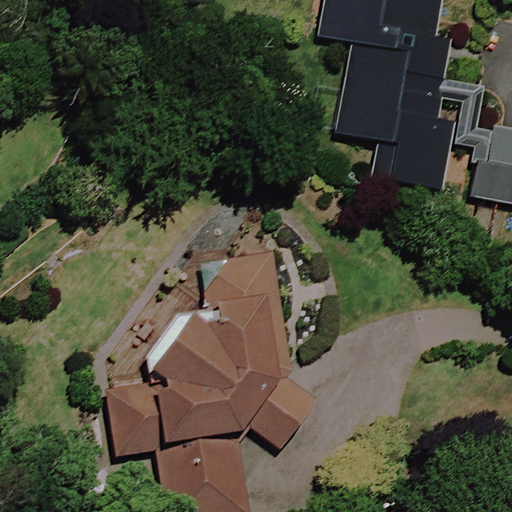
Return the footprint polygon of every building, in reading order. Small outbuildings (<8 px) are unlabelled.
[(435,0),(323,0),(318,32),(370,41),(376,0),(397,0),(391,37),(428,43),(435,0)] [(473,132),(477,93),(444,90),(447,69),(338,57),(328,145),(359,148),(355,189),(433,198),(437,156),(470,159),(473,132)] [(470,159),(464,210),(511,214),(511,135),(473,132),(470,159)] [(277,392),(271,240),(198,243),(201,293),(146,380),(97,389),(110,464),(247,440),(281,461),(311,413),(277,392)] [(218,511),(236,493),(194,456),(144,511),(218,511)]
